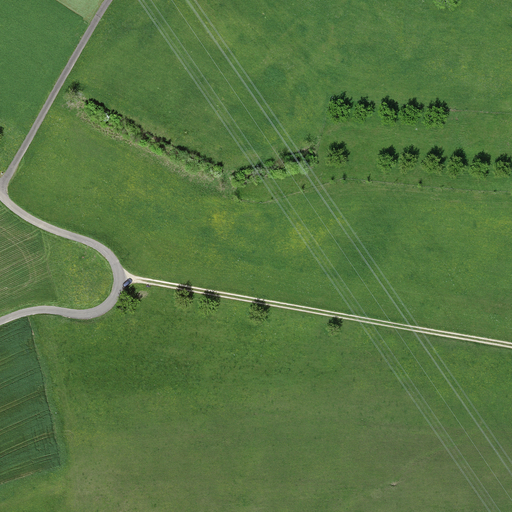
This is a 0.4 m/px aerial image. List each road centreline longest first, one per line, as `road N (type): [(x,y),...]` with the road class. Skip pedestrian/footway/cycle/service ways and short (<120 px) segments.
road 1 (track): [(511,345),(117,282)]
road 2 (track): [(0,193),(18,211),(96,245),(117,271),(104,308),(35,310),(0,323)]
road 3 (track): [(110,0),(0,192)]
